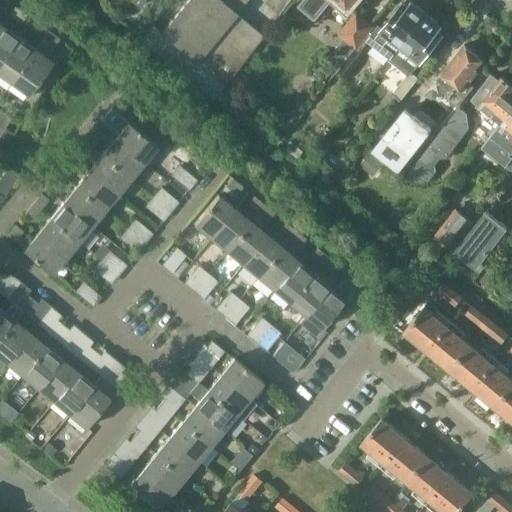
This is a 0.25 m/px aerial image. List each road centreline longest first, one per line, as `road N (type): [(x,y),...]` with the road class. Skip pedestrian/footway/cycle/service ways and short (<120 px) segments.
road 1 (residential): [(511,471),(371,358),(299,441)]
road 2 (residential): [(45,509),(158,373)]
road 3 (residential): [(142,270),(201,317),(158,373)]
road 4 (residential): [(158,373),(99,326),(142,270)]
road 5 (residential): [(228,163),(142,270)]
